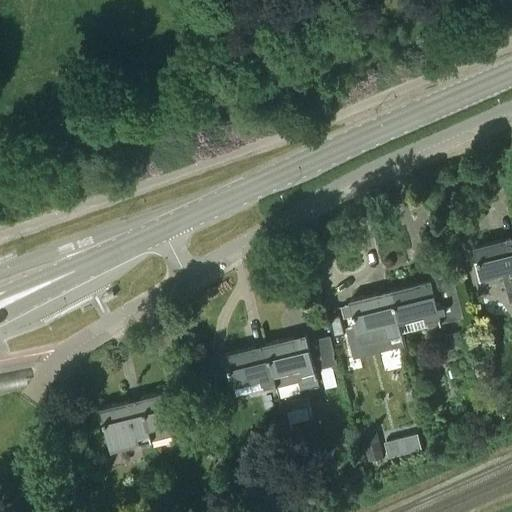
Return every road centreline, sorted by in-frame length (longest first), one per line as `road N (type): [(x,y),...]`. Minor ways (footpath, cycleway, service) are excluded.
road 1 (secondary): [(165,230),(511,73)]
road 2 (residential): [(188,273),(326,189),(511,105)]
road 3 (residential): [(33,397),(66,349),(188,273)]
road 4 (secondary): [(0,320),(133,244)]
road 5 (secondary): [(133,244),(0,290)]
